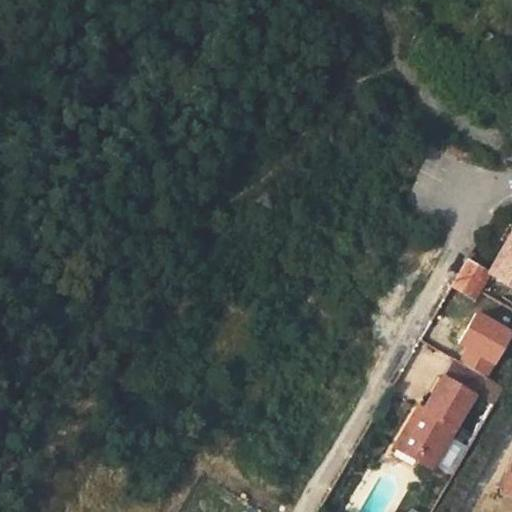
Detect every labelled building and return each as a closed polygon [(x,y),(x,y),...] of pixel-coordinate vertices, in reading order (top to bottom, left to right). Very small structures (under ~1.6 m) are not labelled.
[(502,241),(508,245),(511,238),(511,226),(502,241)] [(511,238),(508,245),(492,274),(470,261),(454,287),(476,300),(492,274),(511,285),(511,238)] [(455,362),(445,379),(476,398),(493,409),(503,391),(455,362)] [(476,398),(445,379),(419,421),(414,418),(395,448),(397,450),(416,461),(431,471),(476,398)] [(397,450),(393,456),(412,468),(416,461),(397,450)]
